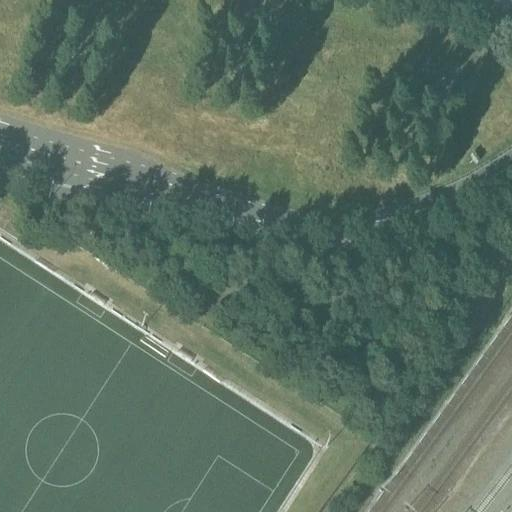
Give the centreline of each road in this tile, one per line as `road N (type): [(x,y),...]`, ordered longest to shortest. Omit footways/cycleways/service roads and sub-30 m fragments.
road 1 (secondary): [(511,167),(427,209),(330,227),(236,219),(138,195)]
road 2 (secondary): [(138,195),(0,145)]
road 3 (secondary): [(0,176),(138,195)]
